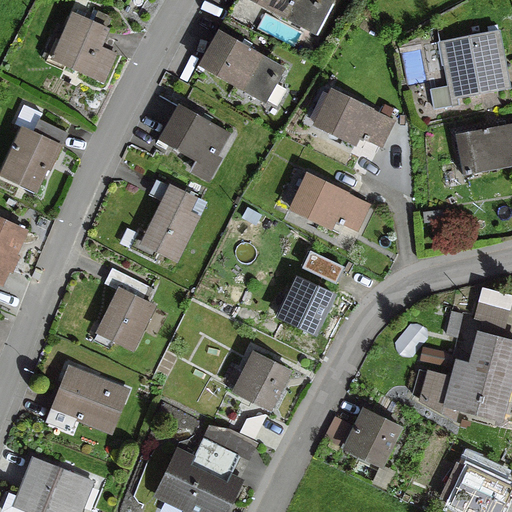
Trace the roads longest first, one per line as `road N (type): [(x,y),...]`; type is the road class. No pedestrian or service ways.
road 1 (residential): [(0,398),(103,146),(183,0)]
road 2 (residential): [(511,260),(428,276),(374,311),(269,511)]
